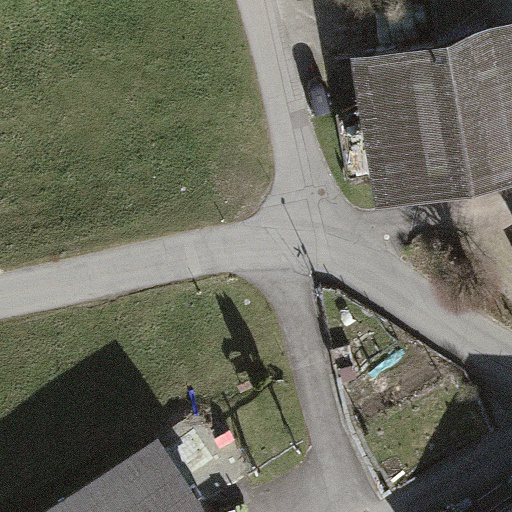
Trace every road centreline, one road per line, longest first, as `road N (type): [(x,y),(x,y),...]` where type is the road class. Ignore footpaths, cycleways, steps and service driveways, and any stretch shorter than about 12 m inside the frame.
road 1 (unclassified): [(316,242),(0,301)]
road 2 (unclassified): [(256,0),(316,242)]
road 3 (unclassified): [(511,376),(477,362),(316,242)]
